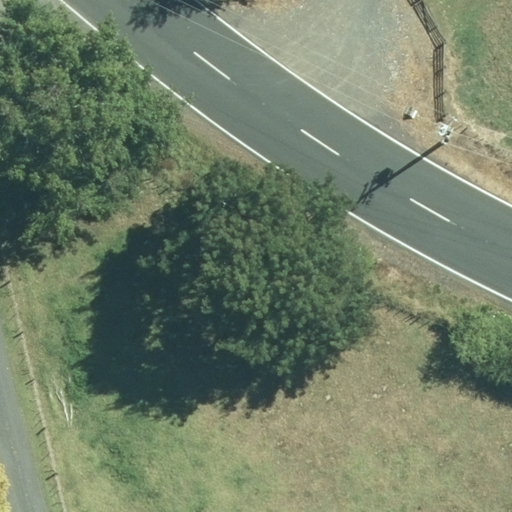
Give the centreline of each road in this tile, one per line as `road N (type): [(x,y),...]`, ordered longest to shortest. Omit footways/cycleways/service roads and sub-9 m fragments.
road 1 (tertiary): [(126,0),(322,148),(511,254)]
road 2 (track): [(31,511),(11,468),(0,383)]
